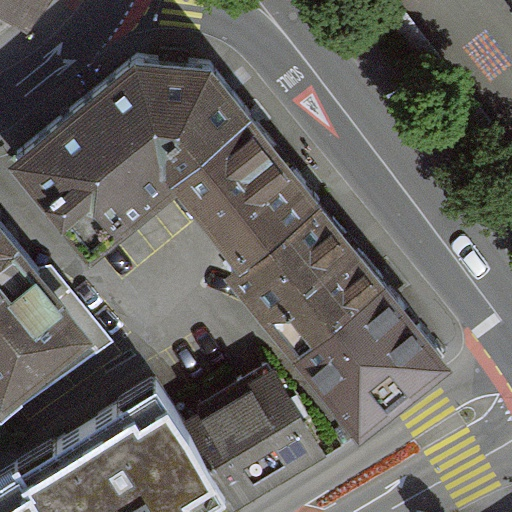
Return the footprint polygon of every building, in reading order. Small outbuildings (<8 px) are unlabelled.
[(13,0),(30,11),(38,0),(13,0)] [(161,50),(36,155),(108,240),(192,170),(258,112),(192,50),(161,50)] [(258,112),(192,170),(255,241),(321,184),(258,112)] [(0,368),(24,400),(118,330),(0,175),(0,368)] [(321,184),(255,241),(231,263),(301,342),(391,263),(321,184)] [(391,263),(301,342),(370,420),(460,341),(391,263)] [(205,412),(252,489),(338,436),(291,359),(205,412)] [(0,511),(213,511),(252,489),(205,412),(178,368),(0,476),(0,511)]
